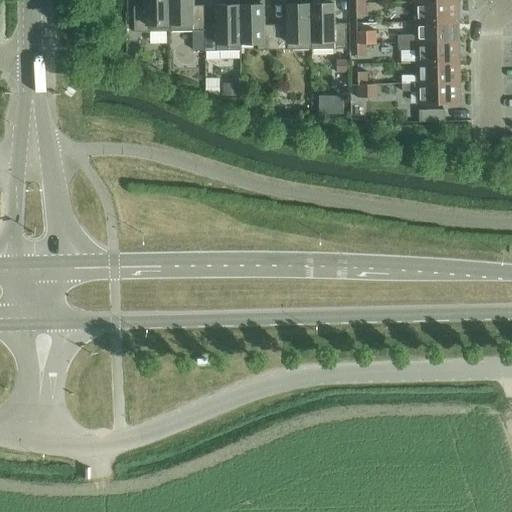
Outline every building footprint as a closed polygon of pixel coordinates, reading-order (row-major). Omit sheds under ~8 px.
[(170,24),(169,0),(145,0),(146,7),(133,7),(134,33),(170,32),(170,24)] [(169,0),(170,24),(192,24),(193,31),(204,31),(205,31),(205,27),(204,6),(192,6),(192,0),(169,0)] [(416,2),(416,22),(457,22),(457,1),(416,2)] [(328,49),(346,49),(346,24),(334,24),(333,3),(310,4),(311,42),(328,42),(328,49)] [(356,16),(366,16),(366,3),(356,3),(356,16)] [(293,43),(311,42),(310,4),(286,4),(287,25),(275,25),(276,50),(294,50),(293,43)] [(223,44),(241,44),(240,5),(216,6),(217,26),(205,27),(205,31),(204,31),(205,52),(223,51),(223,44)] [(258,50),(276,50),(275,25),(263,25),(263,5),(240,5),(241,44),(257,43),(258,50)] [(398,35),(398,43),(458,42),(457,22),(416,22),(417,35),(398,35)] [(376,31),(367,31),(357,32),(357,44),(367,44),(377,43),(376,31)] [(401,51),(401,63),(401,64),(417,63),(458,62),(458,42),(398,43),(398,51),(401,51)] [(358,56),(367,56),(367,44),(357,44),(358,56)] [(350,73),(350,60),(336,60),(336,73),(350,73)] [(459,83),(458,62),(417,63),(417,76),(402,76),(402,84),(459,83)] [(358,73),(359,85),(368,85),(368,84),(368,72),(358,73)] [(219,80),(205,80),(205,88),(205,93),(219,98),(219,93),(219,80)] [(402,92),(418,91),(418,105),(459,104),(459,83),(402,84),(402,92)] [(359,97),(368,97),(378,97),(377,84),(368,84),(368,85),(359,85),(359,97)] [(330,97),(318,97),(318,113),(318,115),(330,115),(330,114),(330,97)] [(444,110),(419,110),(419,122),(438,122),(444,122),(444,110)]
